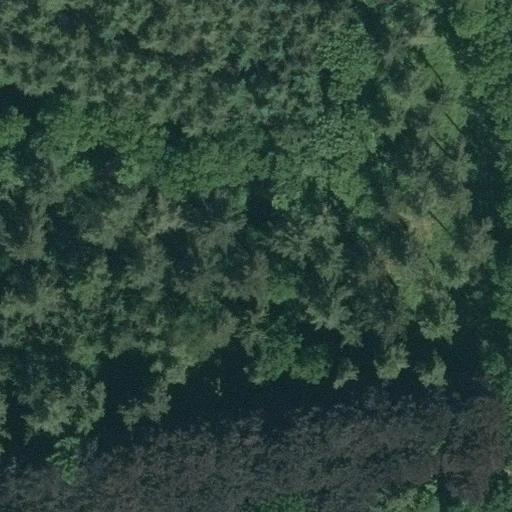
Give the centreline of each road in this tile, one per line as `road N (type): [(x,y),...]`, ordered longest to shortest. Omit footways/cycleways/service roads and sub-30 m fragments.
road 1 (track): [(511,405),(0,470)]
road 2 (track): [(0,97),(299,222),(361,236)]
road 3 (track): [(361,236),(376,0)]
